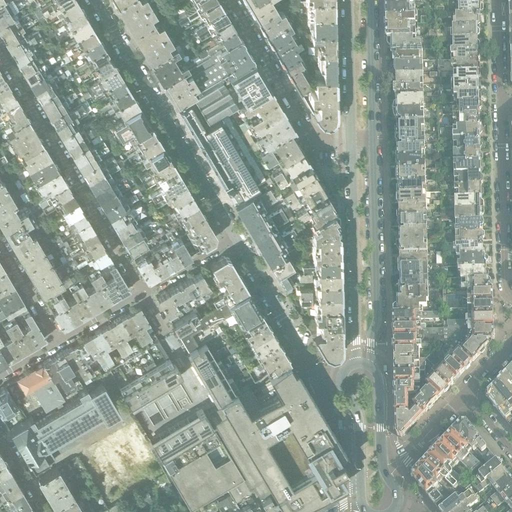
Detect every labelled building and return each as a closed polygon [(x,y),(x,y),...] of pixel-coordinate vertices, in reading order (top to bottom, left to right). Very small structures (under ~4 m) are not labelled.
[(0,0),(0,10),(18,0),(0,0)] [(18,0),(0,10),(0,22),(16,14),(22,10),(20,6),(22,4),(21,2),(24,0),(18,0)] [(63,17),(79,7),(75,0),(68,0),(42,16),(43,16),(38,19),(42,26),(47,22),(46,21),(60,13),(63,17)] [(42,16),(68,0),(52,0),(53,2),(39,10),(42,16)] [(154,14),(149,4),(146,0),(124,0),(115,5),(132,33),(152,22),(149,17),(154,14)] [(176,21),(213,0),(193,0),(196,3),(178,14),(175,9),(171,11),(176,21)] [(204,18),(221,8),(216,0),(213,0),(176,21),(171,25),(173,28),(179,25),(180,26),(189,21),(198,15),(201,20),(204,18)] [(244,0),(256,19),(275,8),(270,0),(244,0)] [(332,16),(332,1),(309,1),(309,5),(307,5),(307,17),(332,16)] [(483,11),(483,1),(459,1),(459,13),(480,13),(481,13),(483,11)] [(415,24),(415,5),(386,6),(386,19),(400,18),(400,25),(415,24)] [(49,37),(85,17),(79,7),(63,17),(65,21),(52,29),(51,28),(46,31),(49,37)] [(188,41),(227,18),(221,8),(204,18),(207,23),(194,30),(194,31),(185,36),(187,39),(188,41)] [(290,26),(285,18),(281,11),(278,13),(275,8),(256,19),(271,44),(290,33),(286,28),(290,26)] [(16,14),(0,22),(0,34),(0,35),(30,17),(35,14),(32,9),(27,12),(18,17),(16,14)] [(480,23),(480,13),(459,13),(459,14),(455,14),(456,25),(477,25),(478,25),(480,23)] [(333,33),(332,16),(307,17),(307,25),(310,25),(310,33),(333,33)] [(30,17),(0,35),(6,44),(22,34),(20,30),(33,23),(31,20),(30,17)] [(74,36),(90,26),(85,17),(49,37),(49,38),(50,40),(55,37),(57,40),(71,32),(74,36)] [(216,37),(233,27),(227,18),(188,41),(190,43),(199,38),(200,40),(213,32),(216,37)] [(415,37),(415,25),(415,24),(400,25),(400,18),(386,19),(387,38),(415,37)] [(169,50),(166,45),(171,42),(160,24),(155,27),(152,22),(132,33),(149,62),(169,50)] [(479,35),(479,31),(477,29),(477,25),(456,25),(452,25),(453,37),(477,37),(479,35)] [(66,54),(96,36),(90,26),(74,36),(77,41),(63,49),(66,54)] [(200,59),(238,37),(233,27),(216,37),(219,42),(198,54),(200,59)] [(11,53),(40,36),(37,31),(25,38),(22,34),(6,44),(11,53)] [(303,49),(300,44),(294,48),(293,46),(291,48),(289,45),(297,40),(294,36),(292,37),(290,33),(271,44),(298,89),(308,83),(301,72),(305,70),(300,63),(303,62),(297,53),(303,49)] [(333,53),(333,33),(310,33),(310,34),(306,34),(302,34),(304,42),(313,41),(313,47),(307,48),(308,55),(316,54),(333,53)] [(33,52),(31,48),(43,41),(40,36),(11,53),(17,62),(33,52)] [(86,56),(102,46),(96,36),(66,54),(60,58),(64,63),(69,60),(83,51),(86,56)] [(231,71),(252,59),(238,37),(200,59),(202,61),(200,62),(213,82),(231,71)] [(416,44),(415,37),(387,38),(387,44),(389,46),(391,46),(391,50),(421,49),(421,44),(416,44)] [(479,43),(477,41),(477,37),(453,37),(453,49),(478,49),(479,47),(479,43)] [(181,65),(173,53),(181,49),(180,48),(190,43),(188,41),(187,39),(169,50),(149,62),(161,82),(187,67),(184,63),(181,65)] [(77,74),(107,57),(105,53),(105,51),(102,46),(86,56),(88,60),(74,69),(77,74)] [(22,72),(52,55),(48,49),(40,54),(38,50),(33,52),(17,62),(22,72)] [(423,61),(423,49),(421,49),(391,50),(392,55),(393,55),(393,62),(423,61)] [(480,59),(480,54),(478,53),(478,49),(453,49),(451,49),(451,55),(451,61),(478,61),(480,59)] [(334,78),(333,53),(316,54),(317,65),(319,70),(314,70),(314,79),(334,78)] [(51,66),(48,62),(54,58),(52,55),(22,72),(27,80),(51,66)] [(97,76),(114,66),(111,61),(109,61),(107,57),(77,74),(81,80),(95,72),(97,76)] [(264,171),(258,162),(232,117),(225,121),(222,116),(236,109),(236,108),(249,101),(269,89),(252,59),(231,71),(213,82),(174,105),(178,111),(178,110),(186,124),(225,190),(228,195),(230,199),(233,204),(233,205),(252,193),(260,189),(239,154),(243,152),(234,138),(231,140),(228,135),(235,131),(260,173),(264,171)] [(423,73),(423,61),(393,62),(394,70),(396,70),(396,74),(423,73)] [(480,72),(480,66),(478,65),(478,61),(451,61),(451,68),(454,68),(454,73),(480,72)] [(174,105),(213,82),(200,62),(188,69),(187,67),(161,82),(174,105)] [(33,89),(62,71),(59,66),(53,70),(51,66),(27,80),(33,89)] [(84,97),(120,76),(114,66),(97,76),(100,80),(86,88),(88,92),(83,95),(84,97)] [(52,85),(55,83),(65,77),(67,81),(72,78),(67,69),(62,71),(33,89),(38,99),(55,89),(52,85)] [(479,84),(479,80),(481,78),(480,72),(454,73),(454,80),(452,80),(452,91),(464,91),(464,88),(467,88),(467,84),(479,84)] [(423,85),(423,73),(396,74),(396,78),(394,80),(394,86),(423,85)] [(109,96),(126,86),(120,76),(84,97),(85,99),(90,96),(92,99),(106,91),(109,96)] [(335,115),(334,78),(314,79),(313,79),(314,93),(310,93),(310,103),(317,102),(317,112),(312,114),(316,120),(319,123),(319,124),(320,124),(325,125),(329,124),(333,121),(333,120),(334,115),(335,115)] [(0,95),(10,90),(5,81),(0,83),(0,95)] [(479,95),(479,91),(480,90),(480,85),(479,84),(467,84),(467,88),(464,88),(464,91),(452,91),(452,97),(454,97),(455,104),(481,103),(481,97),(479,95)] [(43,107),(78,87),(76,85),(71,88),(70,85),(60,91),(57,93),(55,89),(38,99),(43,107)] [(424,97),(423,85),(394,86),(394,87),(393,88),(393,92),(394,93),(394,94),(396,94),(396,98),(424,97)] [(96,117),(132,96),(126,86),(109,96),(111,99),(97,108),(99,111),(94,114),(96,117)] [(70,104),(67,100),(76,95),(81,92),(78,87),(43,107),(49,116),(70,104)] [(242,118),(275,99),(269,89),(249,101),(236,108),(239,113),(242,118)] [(0,107),(15,99),(10,90),(0,95),(0,107)] [(120,115),(137,105),(132,96),(96,117),(96,118),(96,119),(102,115),(104,119),(118,111),(120,115)] [(424,109),(424,97),(396,98),(396,102),(394,102),(394,103),(393,107),(393,110),(424,109)] [(0,119),(20,108),(15,99),(0,107),(0,109),(2,112),(0,113),(0,119)] [(248,128),(281,108),(275,99),(242,118),(244,122),(248,128)] [(54,125),(83,108),(80,103),(72,108),(70,104),(49,116),(54,125)] [(479,111),(481,109),(481,103),(455,104),(455,110),(452,110),(452,115),(479,115),(479,111)] [(75,120),(91,110),(88,105),(83,108),(54,125),(60,135),(76,125),(76,124),(77,123),(75,120)] [(107,136),(142,116),(140,112),(140,110),(137,105),(120,115),(123,119),(109,127),(111,131),(106,134),(107,136)] [(10,126),(26,117),(20,108),(0,119),(0,126),(8,122),(10,126)] [(249,134),(266,124),(269,129),(287,118),(281,108),(248,128),(246,129),(246,130),(241,132),(247,142),(252,139),(249,134)] [(424,121),(424,109),(393,110),(393,111),(393,115),(394,118),(397,118),(397,122),(424,121)] [(482,127),(482,120),(479,119),(479,115),(452,115),(453,127),(482,127)] [(132,134),(149,124),(146,120),(144,119),(142,116),(107,136),(108,138),(113,135),(116,139),(129,130),(132,134)] [(41,142),(34,130),(26,117),(10,126),(13,131),(6,134),(16,151),(19,150),(22,154),(41,142)] [(65,143),(99,123),(96,119),(96,118),(78,129),(76,125),(60,135),(65,143)] [(266,144),(290,130),(293,128),(287,118),(269,129),(271,133),(255,143),(252,139),(247,142),(253,152),(266,144)] [(425,133),(424,121),(397,122),(397,126),(395,128),(395,134),(425,133)] [(84,139),(87,137),(102,128),(99,123),(65,143),(70,153),(87,143),(84,139)] [(137,145),(155,134),(149,124),(132,134),(118,143),(121,148),(134,140),(137,145)] [(480,135),(482,132),(482,127),(453,127),(453,139),(480,138),(480,135)] [(262,159),(294,141),(292,137),(293,135),(290,130),(266,144),(269,148),(259,154),(262,159)] [(425,145),(425,133),(395,134),(395,140),(397,142),(397,146),(425,145)] [(130,162),(161,144),(155,134),(137,145),(140,149),(126,157),(127,158),(121,161),(124,166),(130,162)] [(482,146),(480,142),(480,138),(453,139),(453,150),(480,150),(482,146)] [(75,161),(105,144),(102,139),(92,145),(89,147),(87,143),(70,153),(75,161)] [(278,164),(301,150),(298,145),(296,144),(294,141),(262,159),(260,161),(263,167),(266,165),(276,159),(278,164)] [(56,168),(49,155),(41,142),(22,154),(24,158),(22,160),(32,177),(34,175),(37,180),(56,168)] [(97,160),(95,157),(98,155),(108,149),(105,144),(75,161),(81,170),(97,160)] [(148,165),(166,154),(161,144),(130,162),(133,168),(146,160),(148,165)] [(425,157),(425,145),(397,146),(397,150),(395,150),(396,158),(425,157)] [(271,181),(306,161),(307,160),(306,161),(304,157),(305,155),(301,150),(278,164),(281,168),(271,174),(268,176),(271,181)] [(483,160),(482,156),(480,154),(480,150),(453,150),(454,162),(481,162),(483,160)] [(141,182),(172,164),(166,154),(148,165),(151,169),(138,177),(141,182)] [(86,179),(115,161),(113,157),(100,165),(97,160),(81,170),(86,179)] [(425,169),(425,157),(396,158),(396,166),(398,166),(398,170),(425,169)] [(106,175),(109,173),(118,168),(119,169),(124,166),(120,160),(116,162),(115,161),(86,179),(91,188),(108,178),(106,175)] [(290,184),(313,170),(310,165),(308,165),(306,161),(271,181),(272,182),(278,192),(281,190),(278,185),(288,179),(290,184)] [(483,171),(483,167),(481,166),(481,162),(454,162),(454,174),(481,173),(483,171)] [(160,184),(178,173),(172,164),(141,182),(144,187),(157,179),(160,184)] [(64,181),(56,168),(37,180),(34,181),(39,190),(46,186),(48,190),(64,181)] [(425,169),(398,170),(396,170),(396,178),(398,178),(398,182),(426,181),(425,169)] [(284,202),(318,181),(316,177),(316,175),(313,170),(290,184),(293,188),(280,196),(284,202)] [(22,172),(16,175),(19,181),(25,178),(22,172)] [(153,202),(184,184),(178,173),(160,184),(163,188),(149,196),(153,202)] [(483,183),(483,179),(481,177),(481,173),(454,174),(454,185),(481,185),(483,183)] [(97,197),(126,179),(123,175),(113,181),(111,183),(108,178),(91,188),(97,197)] [(272,182),(271,181),(268,176),(264,179),(267,185),(272,182)] [(116,193),(119,191),(129,185),(126,179),(97,197),(102,207),(119,197),(116,193)] [(18,208),(1,180),(0,181),(0,218),(14,210),(18,208)] [(42,207),(70,191),(64,181),(48,190),(51,195),(39,202),(42,207)] [(302,204),(325,190),(322,185),(320,185),(318,181),(284,202),(287,207),(300,199),(302,204)] [(426,193),(426,181),(398,182),(398,186),(396,186),(396,194),(426,193)] [(172,204),(189,193),(184,184),(153,202),(156,207),(169,199),(172,204)] [(483,195),(483,191),(481,189),(481,185),(454,185),(454,197),(481,197),(483,195)] [(124,206),(142,195),(136,186),(131,189),(133,194),(124,199),(121,201),(119,197),(102,207),(108,216),(124,206)] [(239,214),(272,194),(269,189),(255,198),(252,193),(233,205),(239,214)] [(308,214),(330,201),(328,197),(328,195),(325,190),(302,204),(305,208),(295,214),(298,220),(308,214)] [(45,212),(57,205),(59,209),(75,200),(70,191),(42,207),(40,209),(39,208),(36,210),(37,212),(38,212),(42,220),(47,217),(45,212)] [(159,224),(164,221),(195,203),(189,193),(172,204),(174,208),(161,216),(163,219),(158,222),(158,223),(159,224)] [(426,205),(426,193),(396,194),(397,202),(399,202),(399,206),(426,205)] [(264,213),(261,209),(276,200),(272,194),(239,214),(245,225),(264,213)] [(484,208),(484,202),(481,200),(481,197),(454,197),(455,209),(484,208)] [(53,226),(81,209),(75,200),(59,209),(62,213),(49,221),(53,226)] [(314,224),(334,213),(332,209),(334,208),(334,205),(332,202),(330,201),(308,214),(314,224)] [(113,225),(143,208),(139,202),(129,209),(126,210),(124,206),(108,216),(113,225)] [(183,222),(201,212),(195,203),(164,221),(168,227),(181,219),(183,222)] [(152,213),(148,205),(147,205),(143,207),(148,215),(152,213)] [(427,217),(426,205),(399,206),(399,210),(397,212),(397,218),(427,217)] [(251,234),(289,211),(287,207),(281,210),(281,209),(267,218),(264,213),(245,225),(251,234)] [(23,225),(34,219),(32,215),(37,212),(36,210),(31,213),(28,208),(17,214),(14,210),(0,218),(0,225),(8,240),(26,229),(23,225)] [(135,224),(132,221),(135,219),(145,212),(143,208),(113,225),(118,234),(135,224)] [(482,216),(484,214),(484,208),(455,209),(455,221),(482,220),(482,216)] [(70,228),(86,219),(81,209),(53,226),(55,231),(68,223),(70,228)] [(273,229),(287,220),(287,219),(292,216),(291,214),(289,211),(251,234),(257,244),(276,233),(273,229)] [(195,229),(207,223),(201,212),(183,222),(187,228),(184,230),(186,233),(181,236),(176,228),(174,229),(182,244),(198,234),(195,229)] [(337,225),(335,221),(337,220),(336,213),(334,213),(314,224),(312,226),(314,231),(312,232),(312,236),(318,236),(337,225)] [(427,229),(427,217),(397,218),(397,224),(399,226),(399,230),(427,229)] [(58,247),(92,228),(86,219),(70,228),(73,232),(60,239),(58,235),(53,238),(58,247)] [(124,243),(153,226),(158,223),(158,222),(157,220),(150,221),(140,227),(137,228),(135,224),(118,234),(124,243)] [(482,228),(484,224),(482,220),(455,221),(455,232),(482,232),(482,231),(482,228)] [(213,240),(214,235),(207,223),(195,229),(198,234),(182,244),(189,254),(213,240)] [(263,254),(301,231),(297,225),(291,228),(292,230),(279,238),(276,233),(257,244),(263,254)] [(338,246),(337,234),(337,225),(318,236),(312,236),(312,247),(338,246)] [(157,273),(144,251),(141,245),(145,242),(143,239),(145,236),(156,230),(153,226),(124,243),(145,280),(157,273)] [(45,255),(29,227),(26,229),(8,240),(25,267),(45,255)] [(81,246),(97,237),(92,228),(58,247),(63,256),(63,257),(68,254),(65,250),(66,249),(79,242),(81,246)] [(189,254),(182,244),(174,229),(165,234),(168,239),(179,259),(189,254)] [(427,241),(427,229),(399,230),(399,234),(397,234),(396,238),(396,242),(427,241)] [(282,249),(299,239),(304,236),(301,231),(263,254),(269,264),(289,252),(288,251),(284,253),(282,249)] [(482,239),(484,237),(484,233),(482,232),(455,232),(456,244),(483,243),(482,239)] [(74,262),(102,246),(97,237),(81,246),(84,250),(71,258),(74,262)] [(179,259),(168,239),(156,246),(168,266),(179,259)] [(427,253),(427,241),(396,242),(396,246),(397,249),(397,250),(400,250),(400,254),(427,253)] [(485,255),(485,249),(483,247),(483,243),(456,244),(456,256),(460,256),(460,255),(485,255)] [(98,261),(108,255),(102,246),(74,262),(69,266),(71,270),(77,267),(90,260),(92,264),(98,261)] [(168,266),(156,246),(149,250),(148,248),(144,251),(157,273),(168,266)] [(338,258),(338,246),(312,247),(313,259),(338,258)] [(293,263),(298,260),(295,255),(298,253),(295,248),(289,252),(269,264),(275,275),(284,269),(293,263)] [(428,265),(427,253),(400,254),(400,258),(398,260),(398,266),(428,265)] [(54,269),(45,255),(25,267),(41,295),(48,291),(51,289),(56,286),(62,283),(56,273),(69,266),(63,257),(63,256),(59,259),(62,264),(54,269)] [(128,290),(108,255),(98,261),(103,270),(108,267),(113,276),(109,279),(119,295),(128,290)] [(486,263),(488,261),(488,257),(486,255),(485,255),(460,255),(460,256),(460,262),(458,262),(458,267),(486,267),(486,263)] [(234,269),(228,258),(223,257),(209,265),(212,271),(210,272),(212,276),(221,270),(224,275),(234,269)] [(338,271),(338,258),(313,259),(313,264),(301,264),(301,271),(301,273),(311,272),(312,272),(312,267),(316,267),(316,272),(338,271)] [(105,281),(97,269),(95,270),(92,264),(89,266),(109,301),(118,295),(118,296),(119,295),(109,279),(105,281)] [(428,277),(428,265),(398,266),(398,272),(400,273),(400,278),(428,277)] [(109,301),(89,266),(86,268),(89,273),(87,275),(94,287),(90,290),(100,306),(109,301)] [(488,278),(488,272),(486,270),(486,267),(458,267),(458,271),(460,271),(461,278),(461,279),(489,278),(488,278)] [(0,289),(11,283),(2,268),(0,269),(0,289)] [(223,289),(240,279),(234,269),(224,275),(221,270),(212,276),(217,285),(220,284),(223,289)] [(292,283),(285,272),(284,269),(275,275),(286,293),(290,291),(292,283)] [(214,295),(207,284),(200,270),(190,277),(200,293),(204,301),(214,295)] [(338,283),(338,271),(316,272),(315,272),(315,274),(311,275),(311,272),(301,273),(301,271),(297,271),(297,278),(313,278),(313,283),(338,283)] [(100,306),(90,290),(86,292),(78,279),(76,281),(73,276),(70,277),(90,312),(99,307),(100,306)] [(90,312),(70,277),(69,278),(70,278),(61,284),(64,289),(68,286),(75,299),(71,301),(81,318),(90,312)] [(200,293),(190,277),(181,282),(191,300),(192,302),(198,298),(196,295),(200,293)] [(428,289),(428,277),(400,278),(401,282),(399,282),(399,290),(428,289)] [(491,286),(490,280),(489,278),(461,279),(462,290),(468,290),(493,289),(493,285),(491,286)] [(215,307),(246,289),(240,279),(223,289),(225,293),(226,294),(212,302),(215,307)] [(191,300),(181,282),(168,290),(177,306),(181,304),(183,307),(188,304),(187,302),(191,300)] [(20,298),(11,283),(0,289),(0,306),(1,309),(20,298)] [(339,295),(338,283),(313,283),(313,289),(298,289),(298,296),(339,295)] [(81,318),(71,301),(67,304),(56,286),(51,289),(71,323),(80,318),(81,318)] [(71,323),(51,289),(48,291),(51,296),(49,297),(56,310),(52,313),(62,329),(71,323)] [(231,312),(252,300),(246,289),(215,307),(219,314),(221,313),(224,317),(232,313),(231,312)] [(429,301),(428,289),(399,290),(399,297),(397,297),(397,302),(427,301),(429,301)] [(493,302),(493,289),(468,290),(468,296),(447,296),(447,297),(443,297),(443,303),(463,303),(463,298),(468,300),(468,303),(493,302)] [(174,308),(177,306),(168,290),(156,297),(171,323),(176,320),(183,316),(181,312),(176,315),(174,312),(176,311),(174,308)] [(339,308),(339,295),(298,296),(299,303),(314,303),(314,308),(339,308)] [(0,319),(14,311),(24,305),(20,298),(1,309),(0,309),(0,319)] [(238,322),(259,310),(252,300),(231,312),(232,313),(238,322)] [(424,313),(423,307),(427,307),(427,301),(397,302),(397,306),(396,306),(393,308),(393,314),(416,313),(421,313),(424,313)] [(493,314),(493,302),(468,303),(468,305),(463,307),(463,303),(443,303),(443,308),(443,310),(468,309),(468,315),(493,314)] [(43,338),(24,305),(14,311),(17,316),(22,314),(29,326),(24,328),(25,329),(34,345),(42,340),(42,341),(43,338)] [(151,338),(143,325),(148,323),(138,307),(129,313),(147,343),(149,347),(153,344),(150,339),(151,338)] [(225,319),(224,317),(221,313),(219,314),(215,307),(198,318),(193,310),(183,316),(176,320),(171,323),(182,341),(181,341),(182,343),(225,319)] [(339,328),(339,308),(314,308),(314,321),(319,321),(324,321),(324,329),(339,328)] [(244,332),(264,320),(259,310),(238,322),(238,323),(244,332)] [(147,343),(129,313),(119,318),(128,334),(133,331),(140,344),(143,342),(145,344),(147,343)] [(416,313),(393,314),(394,325),(421,325),(421,320),(439,320),(439,313),(424,313),(421,313),(422,313),(422,318),(421,319),(416,319),(416,313)] [(468,321),(447,321),(447,322),(447,328),(494,326),(493,314),(468,315),(468,321)] [(34,345),(25,329),(21,331),(13,318),(9,321),(26,350),(34,345)] [(131,348),(124,337),(128,334),(119,318),(109,324),(126,352),(129,350),(132,349),(131,348)] [(250,342),(270,330),(264,320),(244,332),(250,342)] [(26,350),(9,321),(3,324),(11,338),(7,340),(16,356),(25,351),(25,350),(26,350)] [(340,348),(339,328),(324,329),(324,321),(319,321),(314,321),(303,321),(312,338),(321,353),(322,353),(323,355),(322,355),(323,355),(329,358),(330,358),(335,356),(335,357),(336,356),(339,350),(340,351),(340,350),(340,348)] [(126,352),(109,324),(100,330),(109,346),(114,343),(117,348),(121,355),(125,361),(130,358),(126,352)] [(421,325),(394,325),(394,336),(423,336),(441,335),(443,335),(443,329),(425,330),(425,325),(421,325)] [(447,328),(443,328),(443,329),(443,335),(444,339),(448,339),(492,340),(494,336),(494,326),(447,328)] [(112,360),(105,348),(109,346),(100,330),(91,335),(110,369),(113,367),(110,362),(112,360)] [(256,352),(276,340),(270,330),(250,342),(256,352)] [(110,369),(91,335),(81,341),(90,357),(94,355),(102,367),(105,372),(107,370),(110,369)] [(423,336),(394,336),(394,348),(419,348),(421,348),(421,343),(439,343),(439,342),(441,342),(441,335),(423,336)] [(442,343),(439,346),(465,370),(473,362),(448,339),(444,339),(443,335),(441,335),(441,342),(442,343)] [(16,356),(7,340),(2,342),(0,338),(0,350),(6,362),(15,356),(16,356)] [(492,340),(448,339),(473,362),(489,345),(490,344),(490,343),(489,342),(489,340),(491,340),(492,340)] [(262,363),(282,350),(276,340),(256,352),(262,363)] [(86,360),(90,357),(81,341),(72,346),(89,377),(94,374),(91,368),(86,360)] [(158,341),(155,343),(159,351),(163,349),(158,341)] [(195,363),(211,354),(205,344),(196,349),(195,348),(188,352),(195,363)] [(89,377),(72,346),(62,352),(71,368),(75,366),(77,369),(84,380),(89,377)] [(465,370),(439,346),(436,350),(436,349),(430,355),(457,380),(465,370)] [(419,348),(394,348),(394,352),(394,360),(419,359),(419,348)] [(268,373),(287,362),(289,361),(282,350),(262,363),(268,373)] [(67,371),(71,368),(62,352),(52,358),(70,387),(74,384),(67,371)] [(180,374),(173,362),(171,364),(166,354),(163,356),(165,360),(155,365),(165,383),(180,374)] [(200,373),(216,363),(211,354),(195,363),(200,373)] [(457,380),(430,355),(426,360),(425,360),(425,366),(449,388),(457,380)] [(70,387),(52,358),(42,364),(51,380),(52,380),(56,377),(64,390),(70,387)] [(424,372),(425,366),(425,360),(425,359),(419,359),(394,360),(395,372),(418,371),(418,372),(424,372)] [(341,463),(338,457),(344,454),(321,415),(318,417),(302,390),(305,387),(294,368),(292,370),(287,362),(268,373),(266,374),(278,394),(259,405),(246,383),(233,391),(232,392),(217,401),(220,406),(204,415),(201,410),(147,442),(157,459),(158,458),(189,510),(226,488),(242,479),(247,487),(251,485),(254,490),(259,487),(264,496),(268,493),(271,498),(279,511),(282,510),(282,511),(287,511),(344,484),(336,469),(333,471),(332,469),(341,463)] [(206,382),(222,372),(216,363),(200,373),(206,382)] [(9,431),(8,431),(9,432),(23,455),(22,455),(24,458),(25,458),(33,473),(54,460),(46,446),(99,414),(103,420),(118,411),(101,384),(95,388),(92,384),(85,388),(85,387),(76,392),(79,397),(63,407),(60,401),(63,399),(52,380),(51,380),(42,364),(32,370),(17,379),(16,379),(18,383),(15,385),(18,390),(20,388),(24,393),(30,389),(31,389),(43,408),(44,410),(55,404),(58,409),(34,423),(30,417),(27,420),(9,431)] [(165,383),(155,365),(146,371),(156,389),(165,383)] [(424,415),(449,388),(425,366),(424,372),(424,382),(425,382),(425,383),(421,387),(424,390),(412,403),(415,407),(424,415)] [(156,389),(146,371),(137,377),(147,394),(156,389)] [(419,382),(418,372),(418,371),(395,372),(395,383),(413,382),(419,382)] [(211,391),(227,382),(222,372),(206,382),(211,391)] [(511,380),(506,374),(499,382),(511,398),(511,380)] [(147,394),(137,377),(127,382),(138,400),(147,394)] [(138,400),(127,382),(118,388),(121,393),(121,394),(128,405),(138,400)] [(232,392),(233,391),(227,382),(211,391),(217,401),(232,392)] [(407,412),(406,395),(415,395),(419,391),(419,388),(413,388),(413,382),(395,383),(396,412),(407,412)] [(511,398),(499,382),(494,387),(511,409),(511,398)] [(15,407),(4,387),(0,389),(0,415),(2,419),(9,414),(7,411),(15,407)] [(511,409),(494,387),(488,393),(488,398),(493,405),(508,424),(511,428),(511,409)] [(403,437),(424,415),(415,407),(409,413),(409,418),(396,418),(396,435),(397,437),(401,438),(403,437)] [(487,448),(472,430),(466,423),(460,422),(452,431),(471,450),(472,449),(473,451),(478,447),(482,452),(487,448)] [(468,454),(471,450),(452,431),(444,440),(480,473),(481,471),(480,473),(476,469),(480,465),(470,456),(469,456),(468,454)] [(480,473),(444,440),(436,448),(456,467),(459,463),(462,464),(476,478),(477,476),(478,475),(480,473)] [(455,467),(456,467),(436,448),(428,457),(460,486),(467,478),(455,467)] [(482,459),(488,466),(496,460),(490,452),(482,459)] [(454,498),(463,490),(459,487),(460,486),(428,457),(420,466),(440,485),(449,494),(454,498)] [(476,489),(502,467),(496,460),(488,466),(481,471),(480,473),(478,475),(477,476),(476,478),(472,484),(476,489)] [(436,489),(440,485),(420,466),(413,473),(413,478),(435,505),(439,511),(454,498),(449,494),(443,499),(439,495),(441,493),(436,489)] [(494,489),(509,476),(502,467),(476,489),(475,489),(479,494),(489,486),(489,485),(491,485),(494,489)] [(56,468),(37,480),(44,492),(53,506),(72,495),(64,482),(63,480),(56,468)] [(0,485),(13,478),(8,469),(0,473),(0,485)] [(494,503),(511,488),(511,479),(509,476),(494,489),(498,494),(496,494),(490,498),(494,503)] [(0,498),(18,487),(13,478),(0,485),(0,498)] [(279,511),(271,498),(268,493),(264,496),(259,487),(254,490),(251,485),(247,487),(242,479),(226,488),(230,495),(231,497),(237,508),(247,502),(248,504),(255,500),(262,511),(279,511)] [(103,511),(133,511),(137,510),(137,511),(144,511),(151,508),(152,508),(150,503),(152,501),(149,497),(147,493),(150,491),(147,485),(138,490),(138,491),(103,511)] [(8,506),(24,496),(18,487),(0,498),(0,505),(6,502),(8,506)] [(508,506),(511,502),(511,488),(494,503),(498,507),(502,503),(504,505),(506,503),(508,506)] [(454,498),(439,511),(440,511),(472,511),(480,506),(477,502),(478,502),(469,492),(467,493),(463,490),(454,498)] [(72,495),(53,506),(56,511),(82,511),(94,506),(91,501),(90,502),(88,500),(85,502),(83,497),(81,499),(80,498),(76,501),(72,495)] [(262,511),(255,500),(248,504),(247,502),(237,508),(231,497),(230,495),(226,496),(226,497),(215,502),(220,511),(262,511)] [(19,511),(30,506),(24,496),(8,506),(10,509),(5,511),(19,511)]
